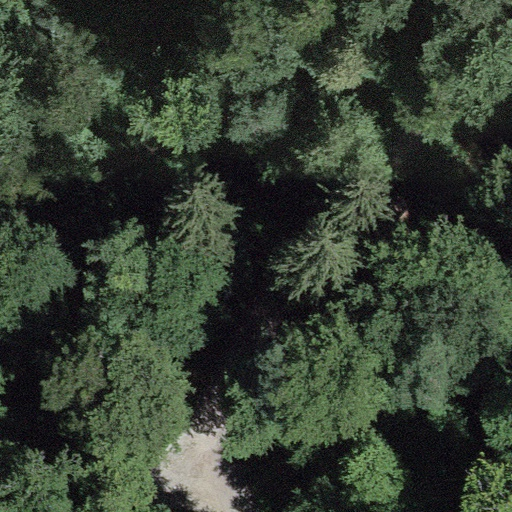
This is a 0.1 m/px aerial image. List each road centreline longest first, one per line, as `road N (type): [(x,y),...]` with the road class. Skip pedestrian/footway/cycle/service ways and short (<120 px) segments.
road 1 (track): [(511,5),(439,69),(267,287),(216,405),(206,480)]
road 2 (track): [(0,180),(209,112),(404,0)]
road 3 (track): [(38,511),(206,480)]
